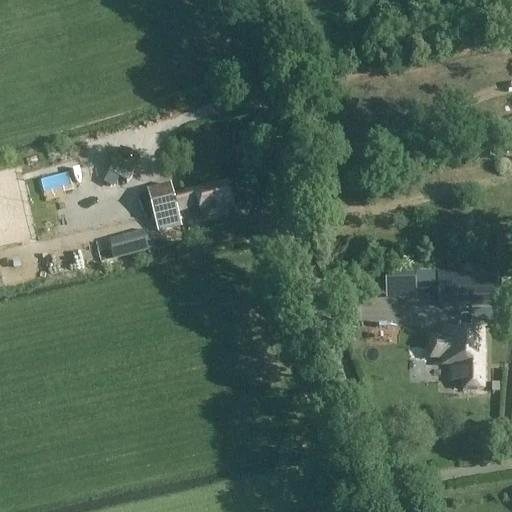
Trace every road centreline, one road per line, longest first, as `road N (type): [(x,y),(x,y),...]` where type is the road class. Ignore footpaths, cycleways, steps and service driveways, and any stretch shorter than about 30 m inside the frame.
road 1 (tertiary): [(385,490),(310,289),(253,7)]
road 2 (track): [(285,172),(393,143),(511,87)]
road 3 (residential): [(385,490),(501,467),(511,364)]
road 4 (track): [(296,226),(483,179)]
